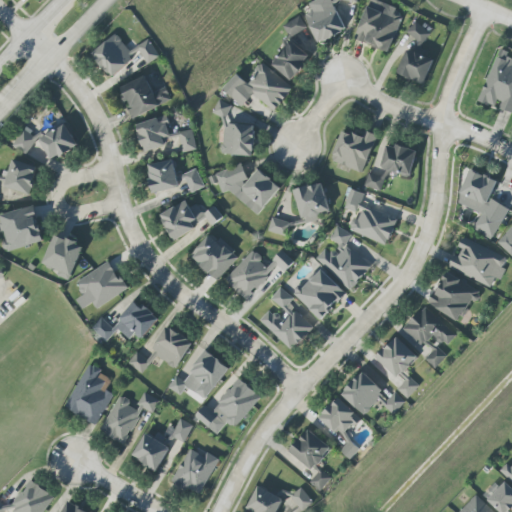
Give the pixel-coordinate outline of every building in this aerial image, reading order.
[(346,31),(331,0),(315,0),(308,3),(312,12),(305,16),(318,44),(346,31)] [(397,8),(375,0),(369,0),(355,40),(389,53),(402,17),(395,14),(397,8)] [(307,29),(300,17),(283,26),(290,38),(307,29)] [(406,33),(422,45),(431,34),(415,21),(406,33)] [(133,59),(130,56),(132,53),(115,34),(92,55),(112,78),(133,59)] [(147,65),(159,57),(149,39),(137,47),(147,65)] [(272,66),(293,81),(310,55),(289,41),(272,66)] [(424,85),(434,60),(407,49),(397,74),(424,85)] [(511,114),(511,59),(507,57),(509,53),(499,49),(479,101),(497,108),(511,114)] [(223,90),(242,107),(253,94),(274,112),(293,89),(263,63),(246,83),(236,74),(223,90)] [(134,119),(172,101),(165,87),(153,93),(145,76),(119,89),(134,119)] [(225,119),(232,107),(220,99),(213,111),(225,119)] [(136,125),(144,152),(166,146),(163,139),(172,137),(165,116),(136,125)] [(52,161),(78,146),(65,124),(39,140),(52,161)] [(223,124),(223,155),(253,156),(254,125),(223,124)] [(28,156),(40,135),(25,126),(13,147),(28,156)] [(362,173),(377,136),(367,132),(364,139),(343,130),(331,161),(362,173)] [(181,153),(196,151),(193,131),(178,133),(181,153)] [(388,171),(410,178),(418,152),(396,145),(395,148),(388,146),(378,177),(368,174),(364,187),(381,192),(388,171)] [(4,186),(28,196),(39,169),(14,160),(4,186)] [(153,193),(179,188),(173,160),(147,166),(153,193)] [(280,187),(257,169),(248,181),(242,164),(210,176),(213,185),(218,183),(222,194),(228,192),(259,215),(280,187)] [(191,193),(204,188),(196,169),(183,175),(191,193)] [(481,214),(473,231),(493,240),(508,208),(489,199),(497,182),(471,170),(456,202),(481,214)] [(293,191),(303,224),(318,220),(317,216),(330,212),(322,183),(293,191)] [(388,245),(397,219),(360,206),(364,194),(351,189),(344,208),(358,214),(356,219),(353,218),(348,232),(388,245)] [(0,215),(0,222),(8,252),(44,242),(33,206),(0,215)] [(267,230),(284,237),(289,224),(272,217),(267,230)] [(511,226),(497,244),(511,256),(511,226)] [(316,260),(351,290),(371,267),(345,245),(351,237),(339,227),(329,238),(339,246),(332,254),(325,249),(316,260)] [(84,247),(56,235),(43,265),(59,272),(57,276),(69,281),(84,247)] [(239,257),(225,244),(222,247),(210,235),(190,256),(217,281),(239,257)] [(506,258),(462,238),(457,248),(462,250),(458,257),(454,255),(448,268),(490,287),(494,278),(500,281),(505,270),(502,268),(506,258)] [(246,300),(274,271),(252,251),(225,280),(246,300)] [(294,262),(282,251),(273,260),(285,272),(294,262)] [(75,281),(83,296),(77,299),(83,310),(93,304),(96,308),(127,292),(111,262),(75,281)] [(321,320),(346,293),(321,270),(304,288),(300,285),(292,294),(321,320)] [(427,304),(458,322),(471,300),(475,302),(481,293),(447,272),(427,304)] [(260,321),(292,351),(313,328),(289,305),(294,299),(281,288),(271,299),(286,314),(281,319),(271,310),(260,321)] [(117,329),(130,340),(134,335),(141,341),(159,319),(143,306),(142,308),(134,302),(113,328),(101,318),(92,329),(98,334),(95,338),(104,345),(117,329)] [(432,335),(446,347),(457,334),(425,305),(402,331),(421,348),(432,335)] [(151,354),(177,369),(193,342),(166,327),(151,354)] [(418,358),(396,337),(376,358),(398,379),(418,358)] [(425,360),(435,369),(447,356),(437,347),(425,360)] [(230,369),(207,351),(183,382),(176,376),(168,387),(180,396),(187,386),(205,401),(230,369)] [(128,364),(143,374),(151,362),(137,352),(128,364)] [(97,425),(113,395),(106,391),(113,378),(88,365),(65,408),(97,425)] [(341,394),(363,416),(379,401),(393,415),(405,403),(395,393),(389,399),(363,373),(341,394)] [(397,389),(407,399),(419,386),(409,377),(397,389)] [(235,429),(261,398),(239,379),(212,411),(205,405),(195,417),(217,435),(228,423),(235,429)] [(120,396),(100,432),(123,445),(144,409),(153,414),(160,402),(145,393),(135,410),(128,406),(130,402),(120,396)] [(344,438),(360,418),(337,398),(320,419),(344,438)] [(172,437),(185,443),(193,426),(180,420),(172,437)] [(289,452),(313,471),(331,449),(308,430),(289,452)] [(158,471),(170,447),(145,434),(132,458),(158,471)] [(351,460),(360,449),(349,441),(340,452),(351,460)] [(199,496),(220,460),(207,453),(204,458),(190,450),(172,481),(199,496)] [(500,471),(511,482),(511,466),(511,468),(507,464),(500,471)] [(309,483),(320,492),(331,479),(320,470),(309,483)] [(43,511),(55,498),(31,480),(8,508),(0,502),(0,511),(5,511),(7,511),(8,511),(43,511)] [(498,511),(508,511),(511,508),(511,488),(505,482),(487,501),(498,511)] [(246,511),(247,511),(277,511),(283,499),(257,487),(246,511)] [(303,511),(313,504),(301,488),(290,497),(302,511),(303,511)] [(493,511),(476,495),(460,511),(493,511)] [(87,511),(67,502),(62,511),(87,511)]
